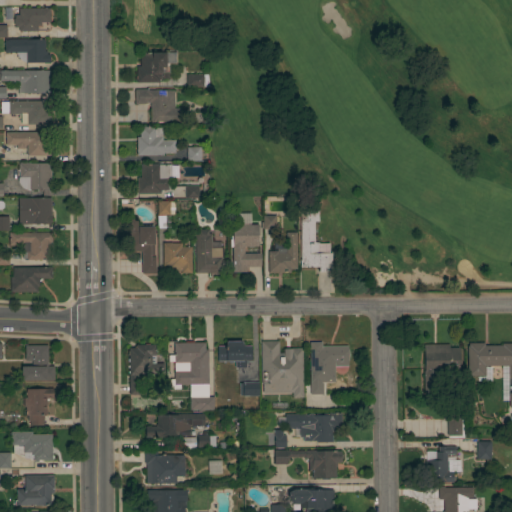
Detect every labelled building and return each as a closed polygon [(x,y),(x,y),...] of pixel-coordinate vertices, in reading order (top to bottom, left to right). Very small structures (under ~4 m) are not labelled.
[(50,21),(40,21),(40,25),(37,25),(37,31),(19,31),(19,27),(14,27),(14,25),(13,25),(13,18),(14,18),(14,14),(18,14),(18,7),(50,7),(50,21)] [(44,38),(44,50),(47,50),(47,54),(49,54),(49,62),(25,62),(23,61),(21,60),(19,58),(17,56),(16,54),(16,52),(4,52),(4,39),(44,38)] [(136,66),(140,66),(139,52),(165,52),(165,62),(168,62),(169,78),(159,78),(159,82),(136,82),(136,66)] [(0,70),(50,70),(50,92),(18,92),(18,81),(12,81),(12,80),(0,80),(0,70)] [(208,74),(209,86),(186,86),(186,74),(208,74)] [(174,108),(179,108),(179,121),(150,122),(150,103),(135,103),(135,88),(148,88),(148,90),(174,90),(174,108)] [(47,109),(50,109),(51,123),(27,124),(27,123),(21,123),(20,113),(8,113),(8,112),(1,112),(1,102),(8,101),(46,100),(47,109)] [(136,137),(139,137),(139,126),(162,126),(162,139),(174,139),(175,152),(163,152),(163,154),(136,155),(136,137)] [(45,131),(45,143),(47,143),(47,146),(50,146),(51,155),(27,155),(27,144),(24,144),(24,148),(16,148),(16,144),(5,144),(5,131),(45,131)] [(187,160),(187,146),(201,146),(201,160),(187,160)] [(43,195),(43,189),(29,189),(26,189),(23,188),(20,185),(18,181),(18,179),(19,176),(19,162),(51,162),(51,195),(43,195)] [(160,163),(160,164),(170,164),(171,177),(168,177),(168,189),(160,189),(160,193),(137,193),(137,177),(141,177),(141,163),(160,163)] [(198,185),(198,198),(185,198),(185,185),(198,185)] [(17,224),(17,197),(51,197),(51,223),(29,223),(17,224)] [(169,200),(169,201),(174,201),(174,214),(157,214),(157,200),(169,200)] [(314,241),(319,242),(329,242),(329,252),(331,252),(331,271),(318,271),(318,266),(300,266),(300,258),(300,210),(318,210),(318,221),(314,221),(314,241)] [(276,228),(261,228),(261,222),(263,222),(263,215),(275,214),(276,228)] [(0,215),(8,215),(9,230),(0,230),(0,215)] [(154,254),(150,254),(150,256),(155,256),(155,273),(141,273),(141,250),(128,250),(128,238),(124,238),(124,218),(137,218),(137,226),(154,226),(154,254)] [(257,225),(259,225),(259,230),(257,230),(258,241),(259,241),(259,244),(257,244),(258,246),(244,246),(244,253),(260,252),(261,266),(246,266),(246,271),(232,271),(232,246),(229,246),(229,239),(231,239),(231,234),(232,234),(232,222),(248,222),(248,224),(257,224),(257,225)] [(195,233),(197,233),(197,229),(208,229),(208,233),(211,233),(211,243),(223,243),(223,247),(222,247),(223,256),(222,256),(222,272),(195,272),(195,233)] [(296,268),(290,268),(290,272),(268,272),(267,250),(276,250),(276,248),(285,248),(285,231),(296,231),(296,268)] [(26,259),(26,258),(22,258),(21,252),(19,252),(19,244),(8,245),(8,232),(51,232),(52,242),(48,242),(48,259),(26,259)] [(181,242),(181,246),(191,246),(191,272),(180,272),(180,270),(162,270),(162,242),(181,242)] [(0,264),(0,251),(8,251),(8,264),(0,264)] [(10,292),(10,276),(12,276),(12,267),(51,266),(51,278),(40,278),(38,280),(39,286),(36,286),(36,291),(10,292)] [(251,360),(246,360),(246,367),(234,367),(234,361),(233,361),(233,360),(217,361),(217,345),(226,345),(226,340),(242,340),(242,345),(251,345),(251,360)] [(278,340),(278,352),(283,352),(283,348),(290,348),(290,347),(302,347),(302,352),(302,392),(303,392),(303,396),(292,396),(292,392),(262,392),(262,383),(261,383),(260,340),(278,340)] [(321,341),(321,345),(347,345),(347,349),(348,349),(348,360),(348,365),(334,366),(334,370),(331,370),(331,380),(327,380),(327,382),(323,382),(323,394),(310,394),(310,393),(304,393),(303,381),(310,381),(309,341),(321,341)] [(208,384),(174,384),(174,370),(188,370),(188,362),(174,363),(173,342),(204,342),(205,349),(207,349),(208,384)] [(485,375),(467,376),(467,345),(468,344),(468,342),(484,342),(484,345),(502,344),(502,343),(511,343),(511,375),(508,375),(507,365),(485,365),(485,375)] [(449,347),(459,346),(459,372),(436,372),(436,390),(423,390),(423,370),(424,370),(424,344),(449,343),(449,347)] [(54,365),(54,379),(21,380),(21,365),(31,365),(31,360),(25,360),(24,345),(47,344),(47,366),(54,365)] [(137,373),(137,379),(142,379),(142,394),(129,394),(128,347),(134,347),(134,346),(136,345),(136,344),(155,344),(155,363),(163,363),(163,373),(137,373)] [(243,395),(239,395),(239,382),(243,382),(258,381),(259,395),(243,395)] [(46,414),(43,414),(43,425),(27,425),(27,414),(25,414),(25,406),(23,406),(23,397),(26,397),(26,388),(47,388),(52,388),(52,397),(46,397),(46,414)] [(213,411),(198,411),(198,409),(189,409),(188,397),(213,396),(213,411)] [(341,427),(335,427),(332,431),(332,441),(316,441),(316,440),(303,440),(303,436),(299,436),(299,428),(295,428),(294,427),(284,427),(284,413),(300,413),(301,412),(304,412),(305,413),(340,412),(341,427)] [(203,425),(190,425),(190,430),(189,430),(189,435),(167,435),(167,437),(145,437),(145,425),(156,425),(156,414),(203,413),(203,425)] [(447,414),(461,414),(461,435),(447,435),(447,414)] [(274,429),(282,429),(282,434),(285,434),(285,447),(274,447),(274,429)] [(51,433),(51,459),(33,459),(22,457),(22,446),(17,446),(17,445),(10,445),(10,431),(32,431),(32,433),(51,433)] [(215,447),(196,447),(196,441),(195,441),(195,436),(197,436),(197,434),(208,434),(208,435),(215,435),(215,447)] [(491,440),(491,459),(476,458),(477,440),(491,440)] [(425,481),(425,460),(435,460),(435,451),(438,451),(438,446),(455,445),(455,454),(446,454),(446,471),(452,471),(452,481),(425,481)] [(311,477),(311,469),(309,469),(308,461),(306,457),(304,457),(304,456),(289,456),(289,460),(286,460),(286,463),(274,463),(273,449),(288,449),(288,450),(331,450),(340,450),(340,462),(336,462),(336,467),(335,467),(335,477),(311,477)] [(176,475),(176,482),(146,482),(145,463),(144,463),(144,451),(156,451),(156,454),(184,454),(184,475),(176,475)] [(0,467),(0,452),(10,452),(10,467),(0,467)] [(207,460),(221,459),(221,473),(208,473),(207,460)] [(239,478),(236,482),(229,477),(232,473),(239,478)] [(53,492),(51,492),(51,493),(52,495),(52,496),(52,498),(52,499),(50,500),(51,504),(14,505),(14,500),(16,500),(16,489),(24,489),(24,475),(53,474),(53,492)] [(442,511),(442,510),(443,510),(443,499),(438,499),(437,486),(444,486),(444,487),(472,487),(472,497),(467,497),(467,498),(477,498),(477,499),(483,499),(483,506),(478,506),(478,508),(467,508),(467,510),(463,510),(463,511),(442,511)] [(333,489),(333,507),(334,507),(334,511),(305,511),(305,507),(300,507),(300,503),(292,503),(292,501),(287,498),(287,492),(293,488),(333,489)] [(186,501),(185,501),(185,507),(184,507),(184,511),(151,511),(151,500),(146,500),(146,489),(186,489),(186,501)]
